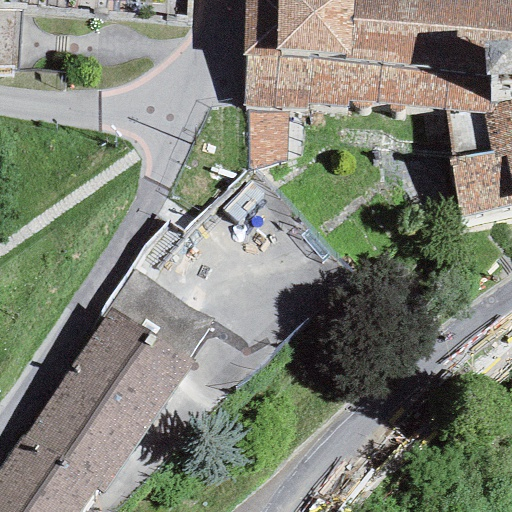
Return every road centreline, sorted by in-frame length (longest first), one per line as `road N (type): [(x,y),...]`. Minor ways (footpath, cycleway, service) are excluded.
road 1 (unclassified): [(0,419),(119,243),(190,116)]
road 2 (tertiary): [(511,300),(409,382),(287,511)]
road 3 (residential): [(190,116),(0,103)]
